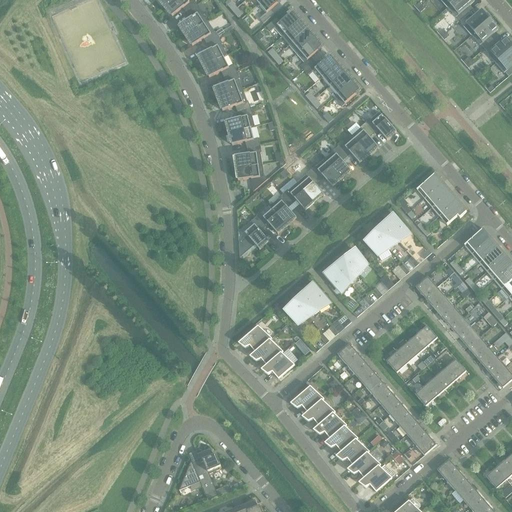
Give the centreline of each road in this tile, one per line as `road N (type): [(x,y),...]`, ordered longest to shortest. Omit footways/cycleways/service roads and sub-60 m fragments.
road 1 (secondary): [(0,467),(59,317),(65,246),(50,180),(0,101)]
road 2 (residential): [(228,291),(226,211),(202,120),(176,63),(130,0)]
road 3 (residential): [(271,403),(489,215)]
road 4 (secondary): [(0,149),(29,215),(35,271),(0,389)]
road 5 (residential): [(228,291),(418,134)]
road 6 (residential): [(288,511),(203,422),(186,427),(150,511)]
road 7 (residential): [(376,511),(511,394)]
road 8 (residential): [(303,0),(418,134)]
road 9 (residential): [(357,511),(271,403)]
road 10 (residential): [(271,403),(223,352),(228,291)]
